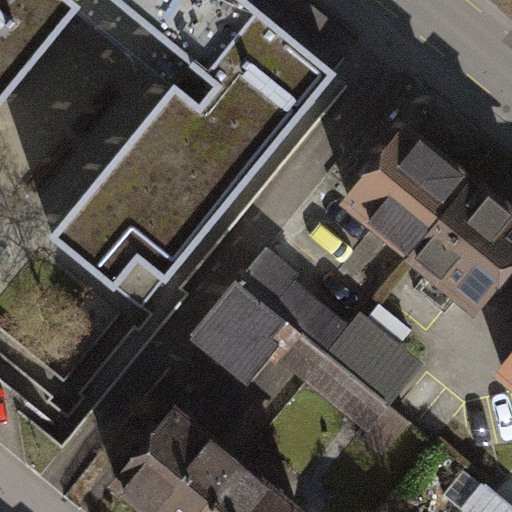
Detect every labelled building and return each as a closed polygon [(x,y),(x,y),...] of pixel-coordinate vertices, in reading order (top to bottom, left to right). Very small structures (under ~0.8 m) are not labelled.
[(335,72),(246,0),(0,0),(0,102),(72,14),(172,90),(56,234),(146,310),(335,72)] [(276,0),(347,57),(360,42),(307,0),(276,0)] [(472,178),(410,129),(349,202),(411,254),(472,178)] [(511,263),(511,210),(472,178),(411,254),(478,307),(511,263)] [(241,284),(330,356),(348,335),(291,289),(303,273),(271,248),(241,284)] [(313,377),(330,356),(241,284),(196,339),(250,383),(278,348),(313,377)] [(0,360),(16,333),(0,323),(0,360)] [(330,356),(389,404),(416,370),(357,323),(348,335),(330,356)] [(389,404),(330,356),(313,377),(370,424),(359,437),(385,457),(413,423),(389,404)] [(200,511),(240,463),(179,413),(119,486),(150,511),(200,511)] [(300,511),(240,463),(200,511),(300,511)] [(511,511),(511,508),(486,488),(472,506),(479,511),(511,511)]
